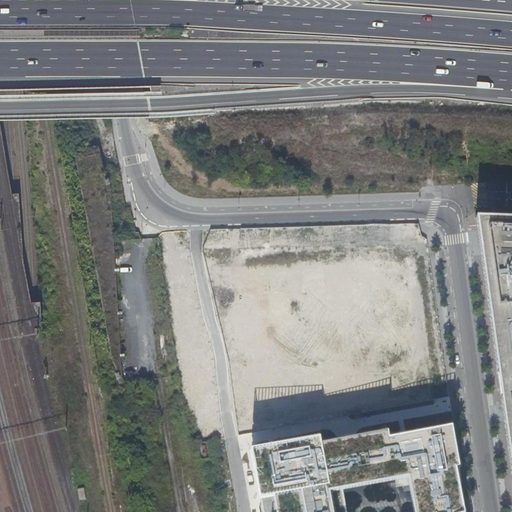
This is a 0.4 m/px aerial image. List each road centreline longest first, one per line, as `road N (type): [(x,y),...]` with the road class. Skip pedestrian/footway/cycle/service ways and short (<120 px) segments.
road 1 (residential): [(492,511),(445,214),(163,214),(143,191),(132,159),(95,0)]
road 2 (motorway): [(0,104),(374,88),(511,92)]
road 3 (motorway): [(0,59),(362,62),(511,72)]
road 4 (motorway): [(511,35),(130,8)]
road 5 (motorway): [(130,8),(0,8)]
